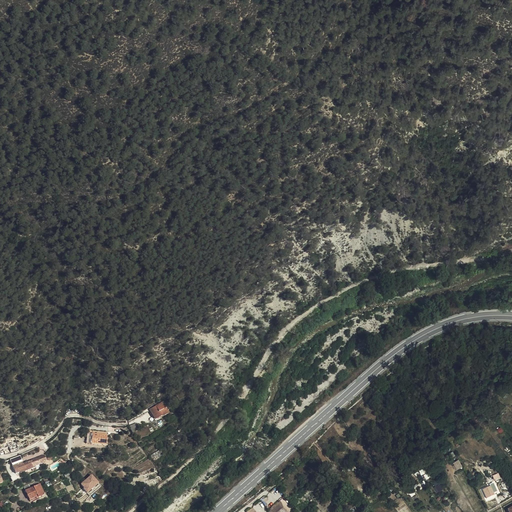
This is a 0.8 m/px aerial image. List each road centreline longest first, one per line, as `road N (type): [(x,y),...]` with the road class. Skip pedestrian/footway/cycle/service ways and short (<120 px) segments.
road 1 (track): [(511,251),(414,264),(324,298),(284,329),(185,465),(130,511)]
road 2 (tertiary): [(218,511),(403,347),(451,323),(511,315)]
